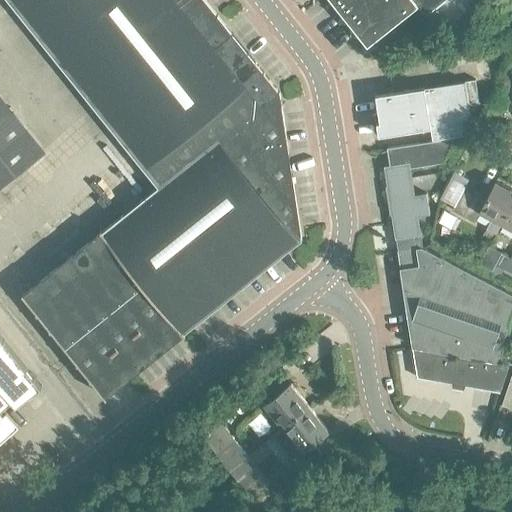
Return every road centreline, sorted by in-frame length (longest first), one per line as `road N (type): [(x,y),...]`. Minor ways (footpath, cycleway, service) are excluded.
road 1 (tertiary): [(0,507),(50,493),(316,285)]
road 2 (unclassified): [(316,285),(337,251),(339,174),(318,73),(262,0)]
road 3 (tertiary): [(511,467),(399,442),(382,424),(360,329),(316,285)]
